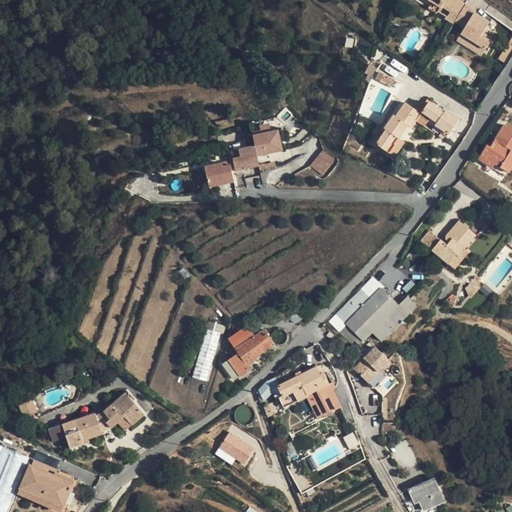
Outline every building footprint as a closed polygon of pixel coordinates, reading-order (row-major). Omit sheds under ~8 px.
[(455,21),(465,4),(458,0),(424,0),(431,4),(433,2),(440,7),(438,11),(446,16),(445,18),(453,23),(455,21)] [(440,7),(433,2),(431,4),(429,8),(436,13),(438,11),(440,7)] [(465,4),(455,21),(465,27),(461,33),(476,43),(472,49),(482,55),(492,39),(485,34),(483,33),(485,29),(489,22),(475,13),(476,11),(465,4)] [(476,43),(461,33),(457,40),(472,49),(476,43)] [(498,58),(507,64),(511,56),(511,43),(509,42),(498,58)] [(395,79),(381,72),(380,75),(383,76),(380,81),(391,87),(395,79)] [(386,130),(376,144),(390,153),(396,144),(395,144),(392,142),(395,136),(398,138),(399,137),(407,125),(411,127),(416,120),(419,115),(421,113),(405,102),(396,116),(394,114),(384,129),(386,130)] [(429,102),(421,113),(419,115),(428,121),(431,117),(437,122),(435,124),(441,129),(440,131),(447,136),(459,119),(445,110),(443,112),(429,102)] [(419,115),(416,120),(425,126),(428,121),(419,115)] [(511,129),(504,125),(491,147),(487,145),(481,155),(494,163),(509,172),(511,167),(511,129)] [(278,130),(253,135),(255,145),(257,156),(283,150),(278,130)] [(396,144),(390,153),(394,156),(405,141),(399,137),(398,138),(395,144),(396,144)] [(257,156),(255,145),(238,149),(240,157),(233,158),(236,171),(260,166),(259,165),(257,156)] [(240,157),(238,149),(231,151),(233,158),(240,157)] [(334,159),(324,150),(311,166),(322,174),(334,159)] [(494,163),(481,155),(479,159),(492,167),(494,163)] [(205,166),(209,187),(234,181),(231,164),(223,166),(223,163),(205,166)] [(494,163),(492,167),(506,177),(509,172),(494,163)] [(456,254),(458,256),(465,248),(476,235),(459,220),(446,235),(446,240),(449,242),(447,245),(440,240),(432,250),(449,264),(456,254)] [(428,230),(420,240),(432,250),(440,240),(428,230)] [(465,248),(458,256),(462,259),(469,252),(465,248)] [(458,256),(456,254),(449,264),(454,268),(462,259),(458,256)] [(481,279),(477,275),(464,289),(470,298),(481,286),(477,282),(481,279)] [(372,279),(337,314),(346,323),(381,288),(372,279)] [(381,288),(346,323),(364,341),(372,332),(382,341),(416,306),(408,296),(399,305),(381,288)] [(195,376),(209,380),(225,324),(211,320),(195,376)] [(346,323),(339,331),(352,344),(355,341),(360,345),(364,341),(346,323)] [(244,328),(229,339),(238,353),(229,359),(240,375),(250,369),(248,366),(255,360),(253,359),(256,357),(275,343),(267,332),(258,339),(256,336),(250,329),(246,331),(244,328)] [(265,330),(256,336),(258,339),(267,332),(265,330)] [(340,347),(339,348),(338,349),(337,351),(336,353),(337,356),(338,357),(340,358),(342,359),(345,358),(346,357),(347,356),(348,353),(348,352),(347,349),(344,347),(343,347),(340,347)] [(375,347),(354,369),(368,383),(381,369),(382,368),(384,369),(391,362),(375,347)] [(240,375),(229,359),(225,362),(236,378),(240,375)] [(317,367),(296,377),(296,376),(296,374),(295,371),(292,369),(288,368),(285,369),(283,372),(276,376),(280,385),(277,386),(282,396),(292,391),(298,401),(307,396),(319,418),(341,406),(332,388),(329,383),(324,372),(321,374),(317,367)] [(381,369),(368,383),(372,386),(385,373),(381,369)] [(282,396),(279,398),(284,408),(298,401),(292,391),(282,396)] [(126,393),(118,400),(122,404),(130,398),(126,393)] [(96,413),(52,428),(56,440),(66,436),(70,448),(84,443),(83,440),(88,438),(103,433),(102,431),(111,427),(124,416),(132,425),(144,414),(130,398),(122,404),(118,400),(104,412),(96,415),(96,413)] [(32,400),(20,404),(24,415),(36,411),(32,400)] [(277,412),(272,402),(264,406),(268,417),(277,412)] [(246,465),(258,448),(232,429),(220,446),(246,465)] [(0,511),(7,511),(30,457),(3,446),(0,454),(0,511)] [(56,470),(33,460),(31,465),(54,475),(55,472),(56,470)] [(31,465),(30,464),(20,488),(64,507),(75,480),(55,472),(54,475),(31,465)] [(434,478),(409,489),(413,499),(417,497),(419,501),(424,510),(445,501),(434,478)] [(64,507),(20,488),(18,492),(62,511),(64,507)] [(139,501),(132,508),(136,511),(143,506),(139,501)]
